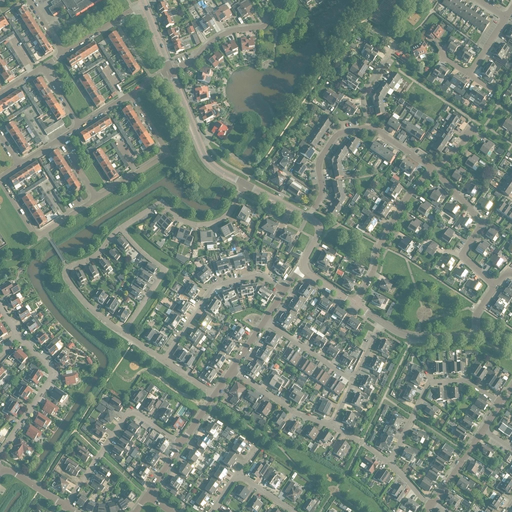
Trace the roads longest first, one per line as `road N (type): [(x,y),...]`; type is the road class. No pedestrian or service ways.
road 1 (residential): [(65,506),(130,409),(182,443)]
road 2 (residential): [(159,360),(213,286),(256,274),(283,290)]
road 3 (residential): [(388,463),(428,383),(465,381),(498,401)]
road 4 (residential): [(492,287),(459,256),(481,222),(432,169)]
road 5 (residential): [(354,304),(378,245),(432,169)]
road 6 (residential): [(119,229),(160,203),(190,223),(211,222),(243,185)]
road 7 (residential): [(95,199),(165,153),(128,94)]
road 8 (residential): [(123,333),(65,275),(119,229)]
road 9 (tertiary): [(243,185),(210,164),(168,69)]
road 10 (residential): [(0,450),(49,377),(17,334)]
road 11 (residential): [(168,69),(230,30),(261,27),(281,0)]
road 12 (residential): [(0,180),(36,236),(95,199)]
road 13 (residential): [(123,333),(163,270),(119,229)]
